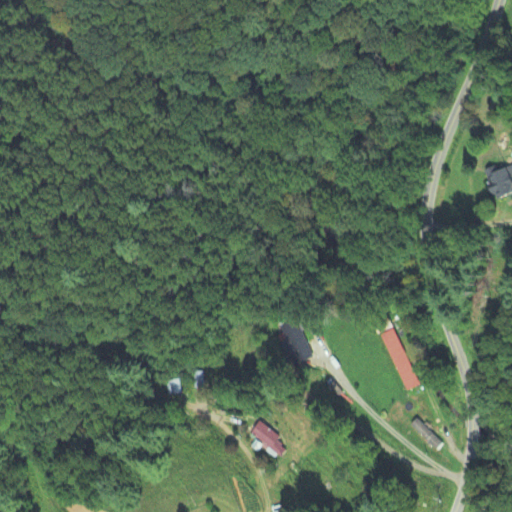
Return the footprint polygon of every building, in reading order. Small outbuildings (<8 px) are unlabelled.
[(492,184),(488,186),(494,200),(511,192),(511,165),(488,175),(492,184)] [(405,392),(419,386),(388,315),(374,321),(405,392)] [(283,327),(299,363),(313,356),(297,321),(283,327)] [(280,460),(288,450),(278,442),(282,437),(260,421),(251,433),(267,444),(264,448),(280,460)] [(438,448),(443,440),(414,421),(409,429),(438,448)]
